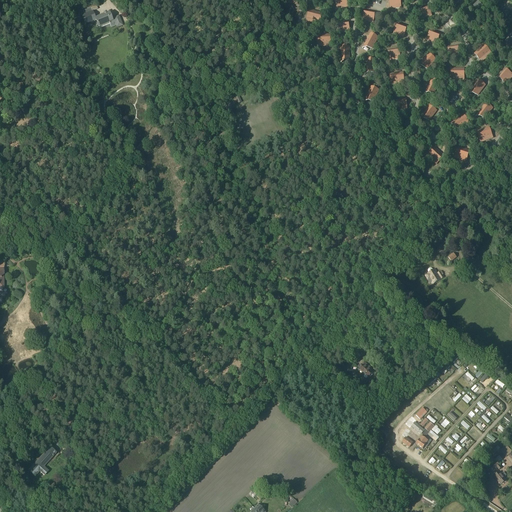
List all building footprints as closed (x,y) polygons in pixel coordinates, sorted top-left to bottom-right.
[(342,5),(342,8),(347,7),(346,0),(335,0),(336,6),(342,5)] [(395,6),(395,8),(400,8),(400,0),(390,0),(390,6),(395,6)] [(478,1),(471,8),(476,13),(483,6),(478,1)] [(418,10),(420,17),(426,15),(426,18),(431,16),(428,7),(418,10)] [(502,7),(498,13),(505,19),(510,13),(502,7)] [(309,11),(307,19),(315,21),(314,23),(319,25),(322,14),(309,11)] [(368,19),(368,22),(373,23),(374,13),(365,11),(363,18),(368,19)] [(85,16),(82,17),(85,24),(95,20),(96,22),(95,22),(97,28),(109,23),(111,28),(116,25),(117,28),(122,26),(119,17),(113,19),(110,14),(107,15),(106,14),(95,18),(93,12),(92,13),(85,16)] [(344,30),(344,33),(349,32),(348,22),(338,24),(339,31),(344,30)] [(399,33),(398,35),(403,37),(406,28),(397,24),(395,31),(399,33)] [(432,40),(431,42),(436,44),(439,35),(430,31),(428,38),(432,40)] [(370,34),(364,45),(371,49),(377,38),(370,34)] [(325,44),(326,46),(330,46),(330,35),(317,36),(317,44),(325,44)] [(503,44),(509,48),(511,43),(511,38),(509,36),(503,44)] [(486,55),(488,57),(491,54),(484,45),(474,54),(480,60),(486,55)] [(454,54),(454,57),(459,56),(458,46),(448,48),(449,55),(454,54)] [(340,60),(348,60),(348,47),(340,47),(340,60)] [(388,51),(390,58),(394,57),(395,60),(400,59),(398,49),(388,51)] [(429,54),(420,63),(426,69),(435,60),(429,54)] [(364,72),(372,73),(375,61),(367,59),(364,72)] [(451,69),(451,77),(459,77),(459,80),(464,80),(464,69),(451,69)] [(498,78),(504,82),(507,78),(509,80),(511,76),(511,75),(505,70),(498,78)] [(390,74),(391,83),(399,82),(399,85),(404,84),(403,73),(390,74)] [(426,90),(433,94),(439,83),(431,79),(426,90)] [(470,91),(477,96),(484,86),(478,81),(470,91)] [(370,87),(365,99),(372,102),(378,91),(370,87)] [(393,100),(394,108),(402,108),(402,110),(407,110),(406,99),(393,100)] [(478,114),(484,119),(492,109),(485,104),(478,114)] [(421,116),(428,121),(436,111),(429,106),(421,116)] [(463,116),(452,123),(457,130),(467,123),(463,116)] [(487,138),(488,140),(493,139),(489,128),(477,133),(480,140),(487,138)] [(457,147),(454,155),(462,158),(461,161),(465,162),(469,151),(457,147)] [(434,160),(432,162),(436,165),(443,157),(434,148),(428,154),(434,160)] [(454,224),(465,214),(459,209),(449,218),(454,224)] [(453,254),(448,258),(451,262),(457,258),(453,254)] [(503,265),(511,273),(511,266),(506,261),(503,265)] [(426,274),(427,275),(425,276),(427,281),(428,280),(430,283),(431,282),(433,285),(441,280),(444,278),(442,276),(444,275),(441,271),(437,274),(435,270),(434,270),(434,269),(432,270),(432,269),(430,269),(429,269),(428,270),(428,271),(427,272),(428,273),(426,274)] [(378,357),(386,353),(383,346),(375,350),(378,357)] [(350,358),(353,361),(352,363),(355,366),(357,364),(361,359),(354,353),(350,358)] [(459,353),(452,360),(454,363),(461,356),(459,353)] [(358,368),(358,369),(358,370),(363,374),(365,375),(364,376),(364,377),(364,378),(365,378),(365,379),(366,379),(367,379),(368,378),(369,378),(369,377),(370,378),(372,375),(373,373),(370,370),(371,369),(365,364),(362,367),(361,365),(360,366),(358,368)] [(447,365),(441,371),(441,372),(443,374),(446,371),(450,367),(448,365),(447,365)] [(468,371),(465,373),(473,384),(476,381),(468,371)] [(434,377),(426,384),(429,387),(437,380),(435,377),(434,377)] [(415,395),(412,398),(413,398),(419,405),(421,402),(415,396),(415,395)] [(488,403),(486,405),(488,407),(495,400),(493,398),(490,400),(488,403)] [(479,402),(477,405),(482,410),(484,411),(486,409),(479,402)] [(461,414),(463,411),(457,404),(454,407),(461,414)] [(493,407),(490,409),(497,415),(499,413),(493,407)] [(422,409),(416,416),(420,420),(423,418),(422,417),(424,415),(425,416),(427,413),(422,409)] [(450,413),(447,416),(454,422),(457,419),(450,413)] [(419,438),(425,431),(415,423),(418,419),(413,415),(404,424),(409,429),(409,430),(419,438)] [(429,416),(427,418),(434,425),(436,422),(429,416)] [(484,416),(481,418),(487,424),(490,422),(486,418),(484,416)] [(426,419),(420,426),(423,428),(428,422),(426,419)] [(463,422),(461,424),(467,430),(470,428),(469,427),(466,424),(463,422)] [(429,433),(434,427),(430,423),(425,429),(429,433)] [(379,428),(377,432),(385,439),(388,435),(379,428)] [(402,436),(401,436),(405,438),(408,434),(410,432),(406,429),(402,436)] [(408,436),(414,441),(417,437),(411,432),(408,436)] [(421,437),(416,445),(423,449),(428,441),(421,437)] [(454,446),(458,452),(468,446),(465,442),(468,440),(466,437),(454,446)] [(406,438),(402,443),(409,448),(413,443),(410,441),(406,438)] [(482,443),(480,445),(484,448),(486,450),(487,451),(489,449),(482,443)] [(440,447),(438,449),(445,455),(447,453),(440,447)] [(49,472),(44,467),(56,454),(50,448),(28,471),(35,477),(39,472),(44,477),(49,472)] [(474,452),(472,454),(479,460),(481,458),(474,452)] [(450,464),(456,459),(451,454),(446,459),(450,464)] [(466,459),(464,462),(471,468),(473,465),(466,459)] [(491,466),(488,469),(491,472),(494,470),(497,468),(499,470),(501,468),(498,464),(494,460),(489,464),(491,466)] [(495,476),(493,478),(496,481),(497,481),(501,486),(506,481),(504,478),(506,477),(506,475),(504,473),(503,473),(501,475),(499,472),(497,474),(496,473),(494,474),(495,476)] [(293,499),(291,501),(292,502),(289,505),(292,508),(297,503),(293,499)]
